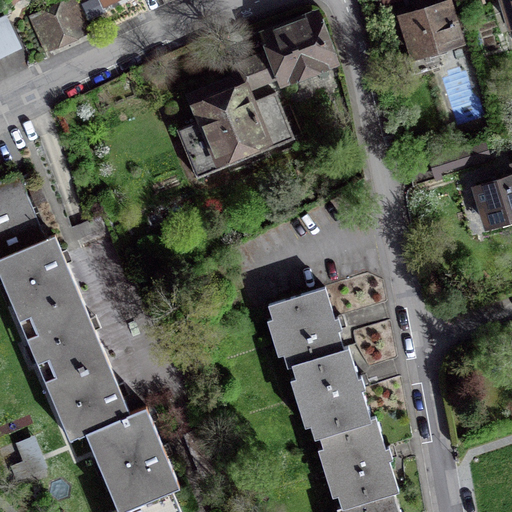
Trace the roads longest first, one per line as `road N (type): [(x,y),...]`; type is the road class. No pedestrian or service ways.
road 1 (residential): [(421,341),(348,38),(325,0)]
road 2 (residential): [(0,101),(239,0)]
road 3 (residential): [(454,511),(421,341)]
